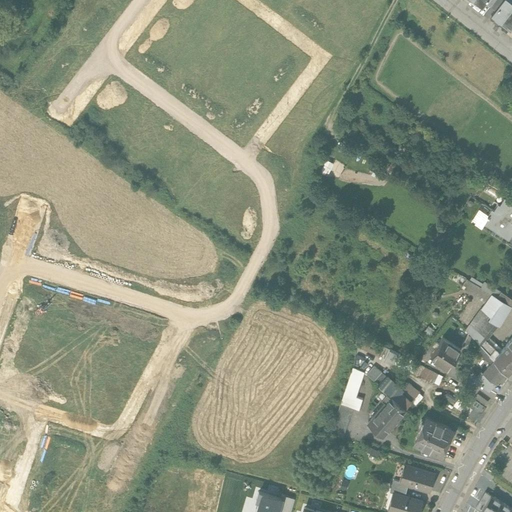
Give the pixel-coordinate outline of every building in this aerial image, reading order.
[(493,0),(490,5),(494,9),(501,0),(493,0)] [(511,5),(511,2),(508,0),(501,0),(494,9),(491,14),(500,21),(511,5)] [(511,5),(500,21),(509,28),(511,25),(511,5)] [(511,202),(504,197),(499,205),(497,204),(493,210),(511,221),(511,202)] [(511,231),(511,221),(493,210),(491,208),(487,215),(488,215),(484,223),(508,238),(511,231)] [(481,287),(492,294),(495,289),(484,282),(481,287)] [(485,303),(504,315),(510,305),(498,297),(492,294),(481,287),(480,287),(474,295),(485,303)] [(498,297),(510,305),(511,305),(511,299),(501,291),(498,297)] [(481,308),(498,322),(499,322),(504,315),(485,303),(481,308)] [(493,357),(501,348),(495,343),(493,345),(485,338),(498,322),(481,308),(466,329),(485,350),(493,357)] [(376,354),(381,344),(362,335),(357,345),(376,354)] [(467,349),(474,339),(468,335),(462,345),(467,349)] [(460,348),(442,337),(430,356),(448,367),(460,348)] [(511,337),(501,348),(493,357),(506,370),(511,364),(511,337)] [(399,353),(385,347),(380,357),(394,363),(399,353)] [(506,370),(493,357),(485,350),(481,355),(490,364),(483,372),(481,370),(477,375),(472,371),(467,377),(489,389),(506,370)] [(399,353),(394,363),(405,368),(409,360),(399,353)] [(409,360),(405,368),(419,375),(423,366),(409,360)] [(374,380),(381,371),(373,365),(366,373),(374,380)] [(419,376),(433,383),(438,374),(424,366),(419,376)] [(349,377),(344,392),(356,396),(361,381),(364,372),(353,367),(349,377)] [(378,384),(379,384),(386,375),(381,371),(374,380),(378,384)] [(438,374),(434,382),(438,384),(443,376),(438,374)] [(401,388),(386,375),(379,384),(383,387),(405,407),(411,400),(400,391),(402,389),(401,388)] [(400,391),(411,400),(415,403),(422,395),(418,392),(419,391),(407,382),(401,388),(402,389),(400,391)] [(405,407),(383,387),(377,394),(385,400),(371,416),(385,429),(405,407)] [(344,392),(341,399),(360,406),(363,398),(356,396),(344,392)] [(444,397),(452,402),(455,398),(446,393),(444,397)] [(461,396),(454,405),(457,407),(474,419),(485,406),(474,398),(470,403),(461,396)] [(340,403),(352,407),(359,409),(360,406),(341,399),(341,402),(340,402),(340,403)] [(342,436),(352,407),(340,403),(330,431),(342,436)] [(451,428),(426,416),(414,442),(439,454),(444,444),(446,445),(448,439),(447,438),(451,428)] [(433,472),(406,464),(401,481),(407,483),(428,489),(433,472)] [(407,483),(401,481),(393,478),(391,484),(405,488),(407,483)] [(403,494),(405,488),(391,484),(389,491),(395,492),(403,494)] [(475,505),(480,508),(490,493),(485,490),(475,505)] [(281,498),(259,491),(256,499),(259,500),(255,511),(277,511),(278,511),(282,498),(281,498)] [(403,494),(395,492),(390,509),(400,511),(417,511),(421,500),(403,494)] [(491,511),(500,499),(490,493),(480,508),(477,511),(491,511)] [(282,498),(278,511),(280,511),(289,511),(294,498),(282,494),(281,498),(282,498)] [(500,499),(491,511),(505,511),(510,505),(500,499)]
